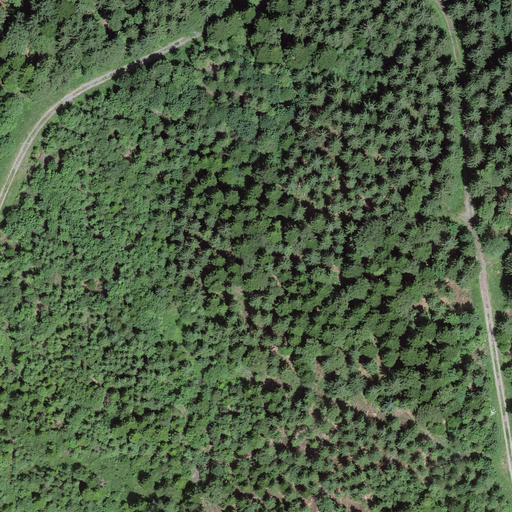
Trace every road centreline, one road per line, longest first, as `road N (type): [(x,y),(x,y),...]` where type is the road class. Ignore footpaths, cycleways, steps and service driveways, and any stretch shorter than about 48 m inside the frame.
road 1 (track): [(511,442),(470,221),(465,90),(457,47),(434,0)]
road 2 (track): [(283,0),(116,74),(46,118),(0,200)]
